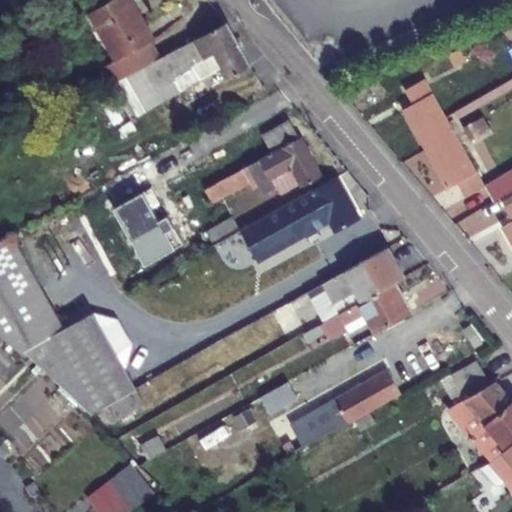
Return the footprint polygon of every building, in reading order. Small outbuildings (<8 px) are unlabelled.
[(134,0),(115,0),(93,13),(118,60),(109,67),(117,81),(145,65),(160,57),(151,42),(157,39),(134,0)] [(511,12),(497,21),(504,35),(511,30),(511,12)] [(227,20),(160,57),(145,65),(155,82),(203,54),(206,59),(216,54),(229,77),(251,64),(227,20)] [(500,37),(504,35),(497,21),(488,25),(495,40),(500,37)] [(511,30),(502,37),(509,50),(511,48),(511,30)] [(422,150),(454,135),(446,118),(456,113),(479,101),(474,91),(441,108),(427,80),(407,90),(414,105),(403,110),(422,150)] [(272,150),(299,136),(290,118),(262,132),(272,150)] [(473,126),(480,138),(491,133),(484,120),(473,126)] [(299,136),(272,150),(203,187),(211,200),(255,176),(264,192),(276,186),(279,193),(300,182),(302,186),(322,175),(302,134),(299,136)] [(481,192),(454,135),(422,150),(443,192),(455,187),(461,201),(481,192)] [(511,170),(497,178),(505,192),(511,188),(511,170)] [(360,221),(336,176),(266,215),(241,230),(258,261),(323,223),(329,235),(336,230),(338,233),(360,221)] [(499,226),(511,251),(511,201),(504,206),(511,221),(499,226)] [(233,217),(241,230),(266,215),(259,203),(233,217)] [(15,230),(0,237),(0,330),(23,353),(28,350),(67,328),(15,230)] [(375,281),(380,291),(396,283),(405,277),(388,247),(340,274),(350,295),(375,281)] [(350,295),(340,274),(324,283),(341,314),(356,305),(350,295)] [(350,295),(356,305),(380,291),(375,281),(350,295)] [(341,314),(320,325),(328,339),(346,329),(344,325),(362,314),(373,334),(412,312),(396,283),(380,291),(356,305),(341,314)] [(135,389),(137,388),(94,313),(67,328),(28,350),(89,415),(104,407),(135,389)] [(452,374),(466,397),(490,383),(477,360),(452,374)] [(305,451),(401,395),(387,371),(290,427),(305,451)] [(466,397),(460,401),(484,427),(471,438),(492,464),(499,460),(511,448),(511,401),(511,402),(493,382),(490,383),(466,397)] [(287,383),(261,398),(270,414),(297,399),(287,383)] [(135,389),(104,407),(112,422),(144,405),(135,389)] [(33,474),(71,448),(42,405),(4,431),(33,474)] [(269,468),(286,458),(279,445),(262,455),(269,468)] [(289,460),(298,455),(292,447),(284,451),(289,460)] [(511,448),(499,460),(492,464),(481,470),(505,499),(511,492),(511,448)] [(96,511),(163,511),(165,511),(141,473),(116,489),(110,480),(86,495),(96,511)]
